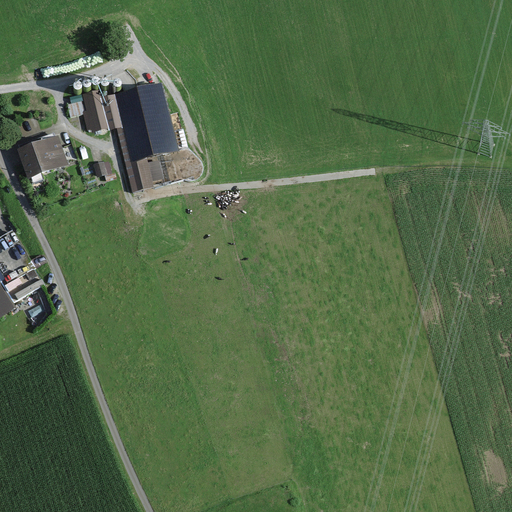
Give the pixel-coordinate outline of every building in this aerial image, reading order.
[(179,154),(162,86),(99,102),(97,94),(84,97),(87,112),(84,113),(88,129),(92,128),(93,134),(107,130),(108,134),(116,132),(132,196),(157,190),(156,185),(167,183),(161,161),(149,164),(149,162),(179,154)] [(82,116),(81,104),(70,105),(71,117),(82,116)] [(17,152),(28,182),(68,168),(57,138),(24,150),(17,152)] [(110,162),(100,165),(104,178),(113,176),(110,162)] [(0,259),(22,247),(15,234),(0,242),(0,259)] [(0,284),(0,317),(13,310),(0,290),(7,285),(5,281),(0,284)] [(42,301),(30,306),(35,316),(47,310),(42,301)]
